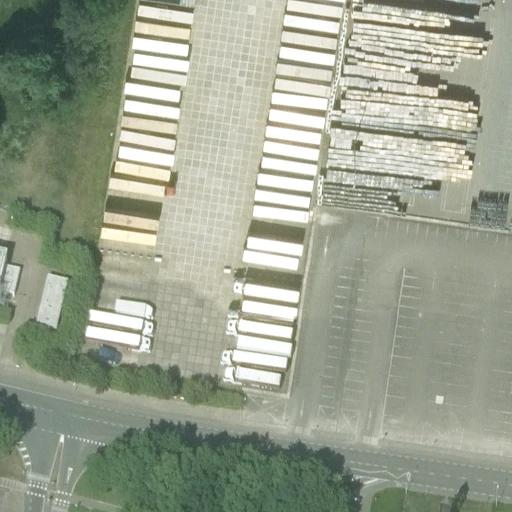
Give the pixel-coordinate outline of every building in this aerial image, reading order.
[(121,105),(171,114),(187,30),(165,26),(166,23),(136,18),(128,63),(129,63),(121,105)] [(252,343),(287,349),(313,176),(274,170),(272,183),(253,180),(229,339),(252,342),(252,343)] [(140,349),(154,215),(99,210),(84,359),(120,363),(121,348),(140,349)] [(0,260),(0,295),(13,298),(19,273),(4,270),(6,262),(0,260)] [(35,327),(54,332),(66,285),(47,280),(35,327)]
